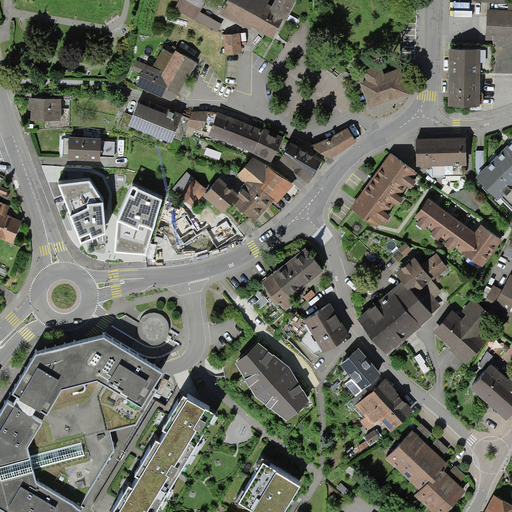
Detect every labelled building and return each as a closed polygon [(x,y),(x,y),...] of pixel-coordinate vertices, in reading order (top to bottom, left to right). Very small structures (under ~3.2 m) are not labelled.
[(272,41),(295,0),(179,0),(174,10),(218,32),(226,20),(272,41)] [(455,0),(455,12),(473,13),(473,0),(455,0)] [(511,10),(490,9),(488,46),(451,45),(450,75),(449,103),(479,103),(479,72),(511,72),(511,10)] [(224,54),(240,53),(239,35),(222,36),(224,54)] [(156,92),(174,100),(196,61),(166,44),(153,66),(137,59),(133,69),(141,73),(138,84),(156,92)] [(362,78),(371,103),(409,90),(400,65),(384,71),(381,63),(364,69),(367,77),(362,78)] [(31,121),(61,121),(60,100),(44,100),(31,100),(31,121)] [(171,143),(183,111),(173,107),(158,101),(155,109),(138,103),(134,115),(128,126),(171,143)] [(273,158),(282,135),(271,130),(241,119),(219,110),(210,133),(273,158)] [(127,129),(128,126),(134,115),(126,111),(119,126),(127,129)] [(331,157),(355,140),(350,132),(347,127),(311,144),(331,157)] [(308,177),(322,155),(291,136),(279,154),(308,177)] [(102,142),(102,138),(69,138),(69,141),(64,141),(63,156),(69,156),(69,160),(100,161),(100,156),(115,157),(115,142),(102,142)] [(511,139),(499,153),(478,174),(511,207),(511,139)] [(465,174),(465,145),(417,145),(417,162),(421,162),(433,174),(465,174)] [(222,157),(223,150),(208,146),(207,153),(222,157)] [(412,173),(415,169),(389,151),(350,205),(376,224),(381,216),(385,219),(391,210),(388,209),(394,200),(397,202),(403,194),(400,192),(407,183),(409,185),(416,176),(412,173)] [(231,199),(258,221),(270,207),(290,183),(257,156),(233,184),(221,174),(209,187),(190,171),(176,188),(195,204),(204,193),(223,209),(227,204),(231,199)] [(90,178),(60,181),(80,239),(107,231),(102,198),(90,178)] [(167,195),(130,179),(115,214),(114,242),(150,249),(167,195)] [(464,188),(448,193),(473,211),(485,203),(470,184),(464,188)] [(465,248),(483,261),(501,236),(481,221),(475,229),(428,195),(415,212),(420,215),(418,218),(424,223),(426,221),(434,227),(432,229),(438,233),(440,231),(448,236),(446,239),(452,244),(454,242),(464,249),(465,248)] [(0,201),(0,242),(8,247),(20,222),(6,216),(11,206),(0,201)] [(209,252),(236,236),(224,215),(209,224),(202,213),(184,223),(198,248),(204,245),(209,252)] [(406,241),(392,254),(398,260),(412,247),(406,241)] [(280,302),(323,268),(306,247),(264,281),(280,302)] [(434,276),(448,265),(437,250),(423,261),(434,276)] [(429,278),(431,276),(413,254),(395,270),(402,277),(430,310),(438,304),(432,297),(440,291),(429,278)] [(511,274),(510,273),(502,288),(493,284),(487,295),(496,300),(492,309),(511,319),(511,274)] [(419,323),(432,313),(430,310),(402,277),(357,314),(387,355),(395,348),(393,346),(420,324),(419,323)] [(312,288),(304,294),(308,299),(316,293),(312,288)] [(474,330),(490,312),(472,296),(460,309),(455,305),(433,329),(466,359),(484,340),(474,330)] [(324,347),(349,332),(331,302),(306,317),(324,347)] [(0,502),(16,511),(75,511),(163,369),(103,333),(36,349),(16,382),(0,408),(0,502)] [(299,404),(310,396),(289,361),(259,338),(246,346),(237,358),(256,395),(288,417),(299,404)] [(343,404),(379,373),(359,350),(336,369),(350,384),(337,396),(343,404)] [(508,414),(511,409),(511,376),(493,360),(473,383),(508,414)] [(130,511),(145,511),(213,395),(184,378),(112,502),(130,511)] [(387,427),(410,406),(384,378),(356,403),(373,422),(378,418),(387,427)] [(445,452),(450,446),(420,418),(415,424),(445,452)] [(437,511),(441,511),(463,488),(441,468),(447,462),(412,429),(387,456),(420,488),(416,492),(437,511)] [(261,511),(276,511),(294,479),(260,461),(239,500),(261,511)] [(511,511),(511,504),(495,495),(486,511),(511,511)]
